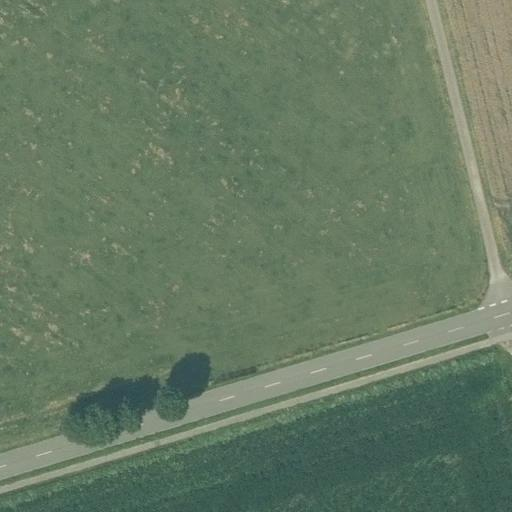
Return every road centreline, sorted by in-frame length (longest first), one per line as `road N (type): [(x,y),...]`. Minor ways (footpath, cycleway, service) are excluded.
road 1 (secondary): [(0,468),(507,315)]
road 2 (unclassified): [(430,0),(507,315)]
